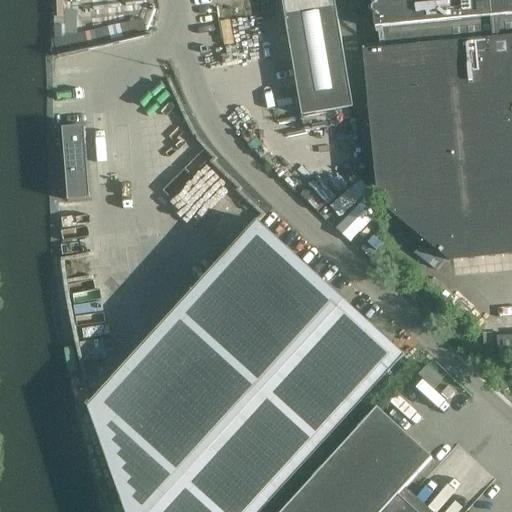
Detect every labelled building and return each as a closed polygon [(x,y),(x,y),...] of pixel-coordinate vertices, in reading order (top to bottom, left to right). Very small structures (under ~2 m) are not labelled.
[(62,0),(54,0),(56,38),(62,38),(61,25),(64,25),(62,0)] [(282,0),(289,38),(340,29),(334,0),(282,0)] [(511,0),(372,0),(376,29),(377,29),(377,30),(384,30),(386,49),(363,51),(375,167),(378,203),(449,262),(511,255),(511,0)] [(76,23),(65,23),(65,35),(76,34),(76,23)] [(289,38),(302,115),(302,117),(353,108),(340,29),(289,38)] [(79,37),(55,42),(58,54),(81,49),(79,37)] [(85,127),(63,129),(68,202),(90,200),(85,127)] [(365,201),(352,186),(334,201),(347,216),(365,201)] [(263,511),(405,357),(258,222),(89,406),(126,511),(263,511)] [(511,337),(498,338),(499,360),(511,359),(511,337)] [(419,376),(435,390),(444,380),(442,379),(429,367),(428,366),(420,376),(419,376)] [(378,410),(285,511),(415,511),(406,503),(399,496),(432,460),(378,410)]
